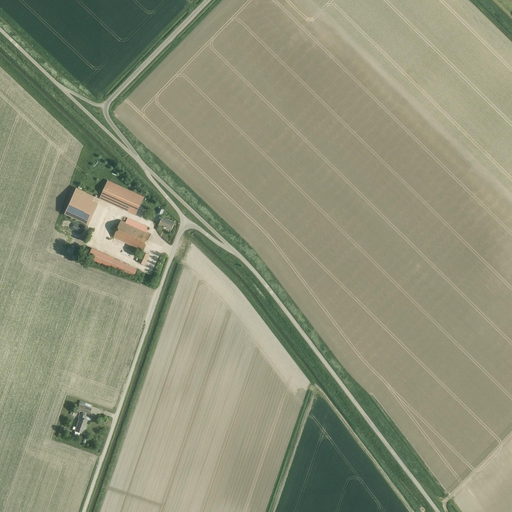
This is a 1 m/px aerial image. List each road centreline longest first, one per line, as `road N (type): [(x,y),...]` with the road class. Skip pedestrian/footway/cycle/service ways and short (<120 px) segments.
road 1 (unclassified): [(438,511),(240,257)]
road 2 (unclassified): [(83,511),(185,222)]
road 3 (unclassified): [(106,106),(209,0)]
road 4 (unclassified): [(240,257),(142,164)]
